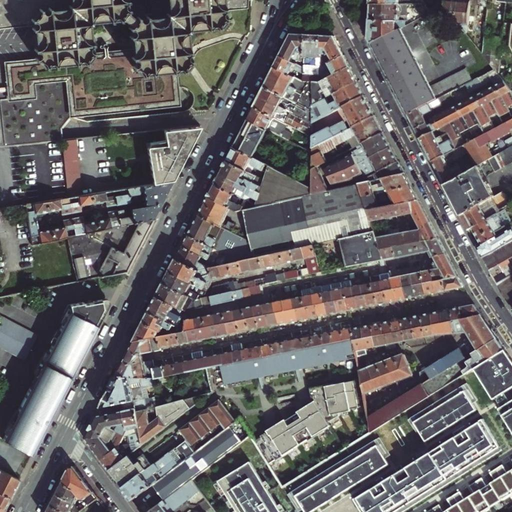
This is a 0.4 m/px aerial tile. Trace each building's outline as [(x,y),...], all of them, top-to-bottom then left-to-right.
[(32,63),(9,65),(11,99),(33,98),(33,83),(66,80),(69,112),(180,103),(177,70),(159,72),(158,66),(157,59),(167,58),(165,37),(163,37),(163,33),(170,25),(178,16),(183,16),(183,18),(205,15),(204,9),(215,8),(215,14),(244,10),(245,0),(123,0),(124,6),(106,8),(105,0),(84,0),(86,10),(76,11),(74,0),(0,0),(0,29),(49,24),(52,54),(32,56),(32,63)] [(443,7),(443,0),(423,0),(427,5),(428,14),(443,7)] [(443,0),(443,7),(454,21),(456,0),(443,0)] [(456,0),(454,21),(457,24),(467,26),(469,8),(469,0),(456,0)] [(487,5),(487,0),(469,0),(469,8),(476,9),(473,41),(483,42),(484,38),(487,5)] [(511,0),(505,0),(506,4),(511,4),(511,24),(503,23),(502,34),(511,35),(509,46),(511,51),(511,0)] [(402,5),(371,5),(370,14),(370,21),(404,21),(404,15),(406,15),(406,5),(405,5),(402,5)] [(404,21),(370,21),(369,31),(369,39),(371,44),(400,29),(405,27),(404,21)] [(432,90),(400,29),(371,44),(386,73),(408,115),(438,100),(443,97),(448,94),(450,93),(459,89),(464,86),(465,85),(473,81),(468,72),(432,90)] [(292,34),(281,57),(303,69),(304,58),(306,35),(300,35),(292,34)] [(320,60),(322,37),(314,36),(306,35),(304,58),(320,60)] [(329,53),(333,62),(344,56),(335,37),(330,37),(322,37),(320,60),(328,60),(329,58),(327,54),(329,53)] [(502,40),(484,38),(483,42),(482,56),(493,71),(498,76),(502,40)] [(347,62),(344,56),(333,62),(325,66),(320,69),(322,73),(324,72),(325,73),(328,72),(331,68),(335,75),(350,67),(347,62)] [(275,68),(291,76),(294,70),(303,75),(303,69),(281,57),(278,62),(275,68)] [(320,60),(304,58),(303,69),(303,75),(303,78),(302,82),(313,83),(319,83),(320,69),(320,65),(320,60)] [(313,83),(312,98),(319,94),(319,93),(323,90),(323,91),(333,86),(336,93),(357,82),(353,74),(350,67),(335,75),(319,83),(313,83)] [(295,79),(291,76),(275,68),(273,71),(267,83),(265,88),(312,113),(312,106),(312,102),(312,98),(313,83),(302,82),(295,79)] [(493,71),(487,74),(490,80),(498,76),(493,71)] [(487,74),(478,79),(481,84),(487,81),(490,80),(487,74)] [(494,87),(493,87),(499,98),(511,92),(503,83),(498,76),(490,80),(492,84),(494,87)] [(473,81),(465,85),(468,91),(471,90),(481,84),(478,79),(473,81)] [(312,106),(312,113),(312,124),(333,113),(329,106),(336,102),(340,109),(342,108),(364,96),(361,89),(357,82),(336,93),(319,102),(312,106)] [(489,90),(485,92),(490,103),(499,98),(493,87),(489,90)] [(312,138),(312,137),(312,129),(312,124),(312,113),(265,88),(263,92),(257,104),(254,108),(288,126),(312,138)] [(481,108),(474,111),(486,134),(494,129),(489,118),(496,114),(499,118),(509,113),(507,108),(511,105),(511,95),(511,92),(499,98),(490,103),(481,108)] [(490,103),(485,92),(480,95),(475,97),(481,108),(490,103)] [(452,101),(448,94),(443,97),(446,104),(452,101)] [(351,126),(373,114),(369,104),(364,96),(342,108),(351,126)] [(443,97),(438,100),(442,106),(446,104),(443,97)] [(466,102),(472,113),(474,111),(481,108),(475,97),(471,99),(466,102)] [(413,125),(415,130),(427,124),(424,120),(423,116),(442,106),(438,100),(408,115),(411,120),(413,125)] [(457,107),(462,118),(472,113),(466,102),(461,104),(457,107)] [(462,118),(457,107),(452,109),(448,111),(453,122),(462,118)] [(288,126),(254,108),(252,113),(248,120),(266,129),(285,139),(297,145),(300,140),(292,136),(292,135),(285,131),(288,126)] [(312,124),(312,129),(338,115),(337,114),(340,113),(338,110),(333,113),(312,124)] [(427,152),(432,162),(486,134),(474,111),(472,113),(462,118),(453,122),(445,127),(436,131),(421,139),(427,152)] [(439,116),(445,127),(453,122),(448,111),(444,114),(439,116)] [(374,115),(373,114),(351,126),(351,127),(352,128),(375,116),(374,115)] [(148,122),(146,123),(145,115),(134,117),(136,131),(150,129),(148,122)] [(378,123),(375,116),(352,128),(347,130),(334,137),(325,142),(312,149),(312,152),(311,167),(311,171),(316,169),(324,164),(319,155),(352,139),(354,135),(360,145),(362,144),(383,133),(378,123)] [(431,122),(436,131),(445,127),(439,116),(435,118),(430,121),(431,122)] [(266,129),(248,120),(244,128),(237,143),(234,148),(252,157),(266,129)] [(486,134),(432,162),(438,173),(441,178),(444,185),(463,175),(459,168),(458,167),(451,171),(446,164),(468,153),(473,161),(476,167),(477,166),(488,160),(492,158),(488,152),(485,145),(490,143),(511,131),(511,120),(494,129),(486,134)] [(332,128),(330,129),(334,137),(347,130),(343,122),(332,128)] [(431,122),(427,124),(415,130),(418,134),(421,139),(436,131),(431,122)] [(201,127),(155,132),(156,148),(139,150),(143,186),(174,180),(186,157),(201,127)] [(325,130),(320,133),(325,142),(334,137),(330,129),(329,128),(325,130)] [(312,149),(325,142),(320,133),(316,135),(312,137),(312,138),(312,149)] [(383,133),(362,144),(362,146),(363,147),(384,136),(384,134),(383,133)] [(319,155),(324,164),(360,145),(354,135),(352,139),(319,155)] [(384,136),(363,147),(350,154),(351,156),(342,161),(347,171),(356,166),(391,148),(388,142),(384,136)] [(86,195),(78,141),(62,143),(68,198),(70,198),(86,195)] [(511,146),(492,158),(488,160),(495,172),(511,162),(511,146)] [(230,155),(227,161),(246,172),(250,164),(254,167),(264,172),(267,165),(252,157),(234,148),(230,155)] [(391,148),(356,166),(361,175),(362,177),(376,170),(396,159),(394,155),(391,148)] [(396,159),(376,170),(376,172),(377,173),(398,162),(397,161),(396,159)] [(258,207),(311,195),(311,188),(281,173),(276,170),(270,167),(269,171),(266,180),(260,179),(251,174),(246,172),(227,161),(224,167),(221,173),(262,194),(260,202),(258,206),(258,207)] [(347,171),(342,161),(332,166),(337,175),(347,171)] [(369,182),(380,179),(404,174),(401,168),(398,162),(377,173),(363,180),(365,183),(369,182)] [(251,174),(254,167),(250,164),(246,172),(251,174)] [(337,175),(332,166),(322,171),(326,179),(337,175)] [(356,166),(347,171),(352,180),(361,175),(356,166)] [(494,197),(477,166),(476,167),(463,175),(444,185),(452,199),(458,212),(461,216),(494,197)] [(311,171),(311,176),(311,187),(322,181),(316,169),(311,171)] [(347,171),(337,175),(341,184),(347,183),(352,180),(347,171)] [(218,179),(215,184),(242,198),(244,199),(247,194),(249,196),(260,202),(262,194),(221,173),(218,179)] [(404,174),(380,179),(381,182),(405,177),(404,174)] [(337,175),(326,179),(330,186),(341,184),(337,175)] [(387,193),(411,187),(408,182),(405,177),(381,182),(384,188),(376,189),(377,192),(372,193),(369,182),(365,183),(358,184),(363,198),(373,196),(387,193)] [(143,186),(128,188),(130,202),(135,202),(134,194),(139,193),(140,191),(142,191),(144,200),(166,196),(169,189),(174,180),(143,186)] [(311,195),(327,191),(322,181),(311,187),(311,188),(311,195)] [(212,190),(208,197),(230,208),(237,212),(243,211),(245,207),(242,205),(242,206),(239,204),(242,198),(215,184),(212,190)] [(243,211),(246,222),(251,244),(239,237),(229,256),(224,266),(229,265),(239,263),(250,261),(261,258),(271,256),(282,254),(292,252),(303,249),(313,247),(313,246),(341,241),(347,268),(357,266),(383,260),(380,250),(376,239),(371,222),(367,212),(363,198),(358,184),(327,191),(311,195),(258,207),(243,211)] [(415,195),(411,187),(387,193),(391,201),(381,203),(381,206),(377,206),(373,196),(363,198),(367,212),(379,209),(389,207),(399,205),(418,200),(415,195)] [(130,202),(128,188),(120,189),(120,194),(115,195),(117,205),(123,204),(130,202)] [(114,190),(92,194),(93,203),(102,202),(106,201),(107,207),(117,205),(115,195),(115,194),(114,190)] [(494,197),(461,216),(464,223),(468,231),(473,228),(504,211),(510,208),(502,193),(494,197)] [(84,205),(93,203),(92,194),(86,195),(70,198),(72,213),(82,211),(81,206),(84,205)] [(164,199),(166,196),(144,200),(144,203),(145,206),(162,203),(164,199)] [(230,208),(208,197),(205,205),(199,215),(221,227),(230,208)] [(68,198),(47,202),(48,212),(57,210),(61,209),(62,215),(72,213),(70,198),(68,198)] [(423,209),(418,200),(399,205),(401,216),(410,214),(414,221),(427,218),(423,209)] [(47,202),(26,205),(29,224),(37,223),(37,218),(36,214),(48,212),(47,202)] [(124,218),(123,210),(117,211),(120,226),(154,219),(158,212),(162,203),(145,206),(130,209),(132,219),(130,219),(128,218),(124,218)] [(401,216),(399,205),(389,207),(391,218),(397,217),(401,216)] [(391,218),(389,207),(379,209),(381,220),(387,219),(391,218)] [(381,220),(379,209),(367,212),(371,222),(376,221),(381,220)] [(96,221),(98,231),(120,226),(117,211),(108,213),(109,219),(104,219),(96,221)] [(482,245),(492,240),(490,236),(507,227),(511,224),(504,211),(473,228),(477,237),(482,245)] [(221,227),(199,215),(194,226),(189,236),(218,251),(220,252),(229,256),(239,237),(221,227)] [(84,224),(83,218),(73,219),(76,235),(98,231),(96,221),(89,223),(84,224)] [(76,235),(73,219),(64,221),(65,227),(59,228),(52,230),(54,240),(68,237),(76,235)] [(98,231),(94,239),(110,247),(100,268),(92,264),(74,267),(77,280),(97,276),(103,275),(128,270),(141,244),(154,219),(120,226),(98,231)] [(413,244),(416,243),(425,241),(438,238),(434,231),(429,222),(416,225),(418,230),(411,231),(413,244)] [(38,229),(37,223),(29,224),(33,245),(54,240),(52,230),(39,232),(38,229)] [(482,258),(511,241),(511,223),(511,224),(507,227),(509,230),(492,240),(482,245),(477,248),(479,253),(482,258)] [(410,232),(399,234),(402,246),(404,245),(413,244),(411,231),(410,232)] [(402,246),(399,234),(388,236),(390,248),(393,248),(402,246)] [(218,251),(189,236),(186,242),(183,247),(202,257),(214,263),(220,252),(218,251)] [(380,238),(376,239),(380,250),(390,248),(388,236),(380,238)] [(429,258),(433,257),(446,255),(443,248),(439,241),(438,238),(425,241),(426,245),(429,249),(426,250),(427,252),(428,253),(428,256),(429,258)] [(416,243),(418,254),(423,253),(427,252),(426,250),(429,249),(426,245),(425,241),(416,243)] [(511,275),(511,241),(482,258),(490,271),(497,284),(511,275)] [(404,245),(406,256),(412,255),(418,254),(416,243),(413,244),(404,245)] [(402,246),(393,248),(395,258),(401,257),(406,256),(404,245),(402,246)] [(180,253),(177,259),(200,271),(209,269),(208,266),(206,267),(198,263),(202,257),(183,247),(180,253)] [(303,249),(305,260),(306,266),(307,270),(309,276),(317,274),(319,274),(313,247),(303,249)] [(390,248),(380,250),(383,260),(383,261),(390,259),(395,258),(393,248),(390,248)] [(300,261),(305,260),(303,249),(292,252),(294,262),(300,261)] [(289,263),(294,262),(292,252),(282,254),(284,264),(289,263)] [(279,265),(284,264),(282,254),(271,256),(273,267),(279,265)] [(271,256),(261,258),(263,269),(268,268),(273,267),(271,256)] [(263,269),(261,258),(250,261),(252,271),(257,270),(263,269)] [(174,265),(170,272),(199,287),(204,290),(208,292),(210,286),(211,280),(209,269),(200,271),(177,259),(174,265)] [(431,271),(433,282),(443,280),(458,277),(454,268),(449,260),(436,262),(432,264),(434,270),(431,271)] [(250,261),(239,263),(241,273),(246,272),(252,271),(250,261)] [(229,265),(231,275),(237,274),(241,273),(239,263),(229,265)] [(231,275),(229,265),(224,266),(219,267),(222,277),(231,275)] [(222,277),(219,267),(209,269),(211,280),(218,278),(222,277)] [(309,276),(307,270),(297,273),(298,279),(308,277),(309,276)] [(421,273),(423,284),(424,284),(433,282),(431,271),(426,272),(421,273)] [(199,287),(170,272),(168,277),(166,280),(197,297),(201,296),(201,295),(196,292),(199,287)] [(403,288),(400,277),(396,278),(395,276),(394,273),(388,274),(390,280),(393,290),(394,290),(403,288)] [(413,286),(414,286),(423,284),(421,273),(415,274),(411,275),(413,286)] [(278,283),(287,281),(287,278),(286,275),(275,277),(277,283),(278,283)] [(403,288),(404,288),(413,286),(411,275),(406,276),(400,277),(403,288)] [(511,275),(497,284),(504,295),(511,307),(511,275)] [(277,283),(275,277),(265,279),(266,285),(268,285),(277,283)] [(458,277),(443,280),(445,291),(464,288),(461,282),(458,277)] [(266,285),(265,279),(254,282),(255,288),(258,287),(266,285)] [(196,300),(199,300),(201,296),(197,297),(166,280),(164,283),(196,300)] [(393,290),(390,280),(385,281),(380,282),(383,293),(385,292),(393,290)] [(443,280),(433,282),(436,293),(440,292),(445,291),(443,280)] [(353,299),(351,288),(349,281),(345,282),(340,283),(343,301),(345,300),(353,299)] [(255,288),(254,282),(244,284),(245,290),(249,289),(255,288)] [(383,293),(380,282),(375,283),(370,284),(373,295),(375,294),(383,293)] [(436,293),(433,282),(424,284),(426,295),(431,294),(436,293)] [(196,300),(164,283),(161,290),(157,297),(182,310),(186,312),(192,311),(203,308),(202,299),(199,300),(196,300)] [(228,284),(223,285),(225,294),(235,292),(233,283),(228,284)] [(236,283),(233,283),(235,292),(241,291),(245,290),(244,284),(236,285),(236,283)] [(335,284),(330,286),(333,302),(334,302),(335,302),(343,301),(340,283),(335,284)] [(373,295),(370,284),(366,284),(361,286),(363,297),(365,296),(373,295)] [(423,284),(414,286),(416,297),(420,296),(426,295),(424,284),(423,284)] [(225,294),(223,285),(213,287),(214,294),(215,296),(222,295),(225,294)] [(320,288),(321,293),(324,304),(325,304),(333,302),(330,286),(325,286),(320,288)] [(363,297),(361,286),(356,287),(351,288),(353,299),(355,298),(363,297)] [(416,297),(414,286),(413,286),(404,288),(406,299),(412,298),(416,297)] [(260,296),(258,287),(255,288),(249,289),(251,298),(260,296)] [(403,288),(394,290),(396,301),(401,300),(406,299),(404,288),(403,288)] [(245,290),(241,291),(243,300),(251,298),(249,289),(245,290)] [(314,306),(311,296),(310,290),(306,291),(301,292),(302,298),(304,308),(305,308),(314,306)] [(393,290),(385,292),(387,303),(391,302),(396,301),(394,290),(393,290)] [(241,291),(235,292),(225,294),(222,295),(224,304),(243,300),(241,291)] [(387,303),(385,292),(383,293),(375,294),(377,305),(382,304),(387,303)] [(314,306),(315,306),(324,304),(321,293),(316,294),(311,296),(314,306)] [(373,295),(365,296),(367,307),(372,306),(377,305),(375,294),(373,295)] [(224,304),(222,295),(215,296),(211,297),(213,306),(221,304),(224,304)] [(103,318),(107,311),(77,296),(10,429),(0,423),(0,432),(2,433),(4,429),(6,430),(6,431),(6,433),(4,438),(1,437),(0,439),(32,456),(37,446),(45,431),(90,342),(103,318)] [(363,297),(355,298),(357,309),(362,308),(367,307),(365,296),(363,297)] [(155,302),(180,315),(181,313),(182,310),(157,297),(156,300),(155,302)] [(207,298),(202,299),(203,308),(209,307),(213,306),(211,297),(207,298)] [(304,308),(302,298),(297,299),(292,300),(294,310),(295,310),(304,308)] [(345,300),(347,311),(352,310),(357,309),(355,298),(353,299),(345,300)] [(287,301),(282,301),(284,312),(285,312),(294,310),(292,300),(287,301)] [(335,302),(334,302),(337,313),(342,312),(347,311),(345,300),(343,301),(335,302)] [(284,312),(282,301),(277,302),(272,304),(274,314),(275,314),(284,312)] [(184,318),(180,315),(155,302),(152,307),(150,312),(185,333),(185,321),(184,318)] [(333,302),(325,304),(327,315),(332,314),(337,313),(334,302),(333,302)] [(274,314),(272,304),(267,305),(262,306),(264,316),(266,316),(274,314)] [(327,315),(325,304),(324,304),(315,306),(317,317),(323,316),(327,315)] [(474,304),(459,307),(462,319),(481,315),(478,310),(474,304)] [(257,307),(252,308),(255,318),(256,318),(264,316),(262,306),(257,307)] [(317,317),(315,306),(314,306),(305,308),(307,319),(312,318),(317,317)] [(462,319),(459,307),(455,308),(450,309),(452,321),(462,319)] [(246,320),(255,318),(252,308),(248,308),(243,309),(245,320),(246,320)] [(304,308),(295,310),(297,321),(303,320),(307,319),(305,308),(304,308)] [(0,342),(33,359),(49,328),(12,309),(0,332),(0,342)] [(245,320),(243,309),(238,310),(233,311),(235,322),(236,322),(245,320)] [(452,321),(450,309),(445,310),(439,311),(442,323),(449,321),(452,321)] [(294,310),(285,312),(288,323),(293,322),(297,321),(295,310),(294,310)] [(228,312),(223,313),(225,324),(227,324),(235,322),(233,311),(228,312)] [(442,323),(439,311),(434,313),(429,314),(432,325),(442,323)] [(178,334),(185,333),(150,312),(147,316),(143,325),(137,336),(134,343),(158,338),(168,336),(178,334)] [(284,312),(275,314),(277,325),(282,324),(288,323),(285,312),(284,312)] [(225,324),(223,313),(218,314),(213,315),(215,326),(217,326),(225,324)] [(274,314),(266,316),(268,327),(273,326),(277,325),(275,314),(274,314)] [(424,315),(420,316),(422,327),(432,325),(429,314),(424,315)] [(215,326),(213,315),(208,317),(204,318),(206,328),(207,328),(215,326)] [(452,334),(466,334),(487,323),(484,320),(481,315),(462,319),(452,321),(449,321),(452,334)] [(264,316),(256,318),(258,329),(263,328),(268,327),(266,316),(264,316)] [(415,316),(410,318),(412,329),(422,327),(420,316),(415,316)] [(206,328),(204,318),(199,318),(194,319),(196,330),(197,330),(206,328)] [(256,318),(255,318),(246,320),(248,331),(253,330),(258,329),(256,318)] [(412,329),(410,318),(404,319),(400,320),(402,331),(412,329)] [(196,330),(194,319),(189,320),(185,321),(185,333),(187,332),(196,330)] [(245,320),(236,322),(239,333),(243,332),(248,331),(246,320),(245,320)] [(395,321),(390,322),(393,333),(402,331),(400,320),(395,321)] [(442,323),(432,325),(434,335),(448,335),(452,334),(449,321),(442,323)] [(235,322),(227,324),(229,335),(233,334),(239,333),(236,322),(235,322)] [(385,323),(381,324),(383,335),(393,333),(390,322),(385,323)] [(469,338),(490,329),(489,326),(487,323),(466,334),(467,336),(469,338)] [(217,326),(219,337),(224,336),(229,335),(227,324),(225,324),(217,326)] [(376,325),(371,326),(373,337),(383,335),(381,324),(376,325)] [(432,325),(422,327),(424,337),(429,336),(434,335),(432,325)] [(219,337),(217,326),(215,326),(207,328),(209,339),(214,338),(219,337)] [(361,328),(363,339),(373,337),(371,326),(366,327),(361,328)] [(412,329),(414,339),(424,337),(422,327),(412,329)] [(206,328),(197,330),(199,341),(204,340),(209,339),(207,328),(206,328)] [(353,340),(353,341),(363,339),(361,328),(357,329),(351,330),(353,340)] [(345,330),(340,331),(343,342),(353,340),(351,330),(350,329),(345,330)] [(414,339),(412,329),(402,331),(404,341),(409,340),(414,339)] [(494,334),(490,329),(469,338),(469,339),(458,349),(462,356),(464,358),(497,338),(494,334)] [(199,341),(197,330),(196,330),(187,332),(189,343),(195,342),(199,341)] [(336,332),(331,333),(333,344),(343,342),(340,331),(336,332)] [(402,331),(393,333),(395,343),(399,342),(404,341),(402,331)] [(189,343),(187,332),(185,333),(178,334),(180,345),(184,344),(189,343)] [(326,334),(321,335),(323,346),(333,344),(331,333),(326,334)] [(395,343),(393,333),(383,335),(385,345),(390,344),(395,343)] [(178,334),(168,336),(170,347),(174,346),(180,345),(178,334)] [(316,336),(311,337),(313,348),(323,346),(321,335),(316,336)] [(383,335),(373,337),(375,347),(380,346),(385,345),(383,335)] [(168,336),(158,338),(160,349),(165,348),(170,347),(168,336)] [(306,338),(301,339),(303,350),(313,348),(311,337),(306,338)] [(363,339),(366,349),(371,348),(375,347),(373,337),(363,339)] [(158,338),(134,343),(130,349),(127,356),(129,358),(142,355),(161,352),(160,349),(158,338)] [(422,384),(429,396),(472,369),(484,361),(504,349),(501,344),(497,338),(464,358),(455,364),(446,369),(438,375),(429,380),(425,383),(422,384)] [(296,340),(291,341),(294,352),(303,350),(301,339),(296,340)] [(363,339),(353,341),(355,352),(366,349),(363,339)] [(215,390),(357,361),(355,352),(353,341),(353,340),(343,342),(333,344),(323,346),(313,348),(303,350),(294,352),(284,354),(274,356),(264,358),(254,360),(245,362),(235,364),(225,366),(215,368),(211,369),(212,377),(215,390)] [(284,354),(294,352),(291,341),(287,342),(281,343),(284,354)] [(277,344),(271,345),(274,356),(284,354),(281,343),(277,344)] [(245,362),(242,351),(241,345),(236,346),(231,347),(232,353),(235,364),(245,362)] [(267,346),(262,347),(264,358),(274,356),(271,345),(267,346)] [(264,358),(262,347),(257,348),(252,349),(254,360),(264,358)] [(254,360),(252,349),(247,350),(242,351),(245,362),(254,360)] [(355,352),(357,361),(367,358),(366,354),(366,349),(355,352)] [(454,352),(450,355),(455,364),(464,358),(462,356),(458,349),(454,352)] [(511,360),(511,358),(504,349),(484,361),(472,369),(494,400),(511,387),(511,360)] [(205,370),(203,359),(202,353),(197,354),(192,355),(193,361),(195,372),(204,370),(205,370)] [(227,354),(223,355),(225,366),(235,364),(232,353),(227,354)] [(399,355),(395,357),(400,369),(409,365),(404,355),(403,354),(399,355)] [(129,358),(127,356),(125,360),(121,368),(144,363),(143,359),(142,355),(129,358)] [(218,356),(213,357),(215,368),(225,366),(223,355),(218,356)] [(377,364),(386,360),(385,355),(380,357),(376,358),(377,364)] [(446,357),(442,359),(441,360),(446,369),(455,364),(450,355),(446,357)] [(208,358),(203,359),(205,370),(211,369),(215,368),(213,357),(208,358)] [(391,358),(386,360),(390,372),(400,369),(395,357),(391,358)] [(390,372),(386,360),(377,364),(381,376),(390,372)] [(432,365),(438,375),(446,369),(441,360),(437,363),(432,365)] [(195,372),(193,361),(188,362),(183,363),(186,374),(195,372)] [(115,379),(156,380),(154,369),(152,362),(144,363),(121,368),(118,373),(115,379)] [(186,374),(183,363),(179,364),(173,365),(176,376),(186,374)] [(381,376),(377,364),(372,366),(368,367),(372,379),(381,376)] [(176,376),(173,365),(169,366),(164,367),(166,378),(176,376)] [(409,365),(400,369),(404,381),(412,378),(413,376),(409,365)] [(424,371),(429,380),(438,375),(432,365),(427,369),(424,371)] [(166,378),(164,367),(159,368),(154,369),(156,380),(161,379),(166,378)] [(364,369),(359,371),(361,380),(361,383),(372,379),(368,367),(364,369)] [(400,369),(390,372),(394,384),(399,382),(404,381),(400,369)] [(429,380),(424,371),(420,373),(420,375),(425,383),(429,380)] [(390,372),(381,376),(385,388),(394,384),(390,372)] [(385,388),(381,376),(372,379),(376,391),(380,389),(385,388)] [(161,379),(156,380),(115,379),(107,394),(100,408),(122,404),(135,401),(137,413),(147,411),(143,388),(151,386),(153,388),(161,386),(162,384),(161,379)] [(361,383),(364,395),(369,393),(376,391),(372,379),(361,383)] [(361,383),(361,380),(311,389),(316,403),(330,425),(341,417),(366,408),(366,406),(365,402),(364,395),(361,383)] [(418,387),(414,389),(421,401),(429,396),(422,384),(418,387)] [(421,401),(414,389),(410,392),(407,394),(414,406),(421,401)] [(464,389),(414,422),(426,441),(476,408),(464,389)] [(147,411),(137,413),(143,446),(214,394),(158,408),(159,418),(151,424),(149,410),(147,411)] [(414,406),(407,394),(403,397),(399,399),(406,410),(414,406)] [(406,410),(399,399),(392,404),(398,415),(406,410)] [(180,431),(187,440),(193,449),(214,434),(217,437),(238,422),(221,400),(180,431)] [(511,400),(500,409),(511,427),(511,400)] [(132,455),(143,446),(137,413),(135,401),(122,404),(123,412),(127,431),(124,438),(129,438),(130,446),(132,453),(132,455)] [(270,465),(331,426),(330,425),(316,403),(255,442),(270,465)] [(389,406),(384,409),(391,420),(398,415),(392,404),(389,406)] [(391,420),(384,409),(381,411),(376,414),(383,425),(391,420)] [(118,450),(118,449),(119,447),(124,438),(127,431),(123,412),(96,417),(94,420),(85,438),(97,454),(102,461),(118,450)] [(383,425),(376,414),(369,419),(371,432),(383,425)] [(483,417),(354,498),(363,511),(392,511),(500,445),(483,417)] [(184,462),(175,468),(163,478),(159,480),(153,485),(160,494),(165,501),(175,493),(181,489),(184,486),(192,480),(251,436),(241,419),(238,422),(217,437),(196,453),(189,458),(184,462)] [(124,488),(123,489),(128,495),(132,501),(153,485),(159,480),(155,475),(159,472),(163,478),(175,468),(184,462),(180,456),(182,454),(183,455),(185,453),(189,458),(196,453),(193,449),(187,440),(153,466),(124,488)] [(311,511),(389,463),(377,444),(296,495),(306,511),(311,511)] [(118,449),(118,450),(102,461),(106,466),(110,471),(130,456),(132,455),(132,453),(130,446),(119,447),(118,449)] [(130,456),(110,471),(115,479),(117,481),(118,480),(124,488),(153,466),(145,455),(135,463),(130,456)] [(282,511),(251,462),(220,481),(238,511),(282,511)] [(483,511),(511,494),(511,470),(509,472),(505,464),(492,472),(497,479),(488,485),(484,477),(471,485),(476,493),(467,498),(462,491),(450,499),(454,506),(446,511),(441,504),(428,511),(483,511)] [(100,499),(76,467),(71,468),(67,475),(63,483),(75,489),(83,500),(82,502),(87,508),(100,499)] [(0,492),(11,498),(15,490),(19,481),(0,470),(0,492)] [(169,511),(199,489),(192,480),(184,486),(181,489),(175,493),(165,501),(158,506),(150,511),(169,511)] [(60,488),(57,494),(76,504),(76,505),(81,511),(82,511),(83,511),(87,508),(82,502),(83,500),(75,489),(63,483),(60,488)] [(11,498),(0,492),(0,506),(5,509),(9,502),(11,498)] [(54,500),(51,505),(64,511),(72,511),(73,511),(74,511),(81,511),(76,505),(76,504),(57,494),(54,500)]
